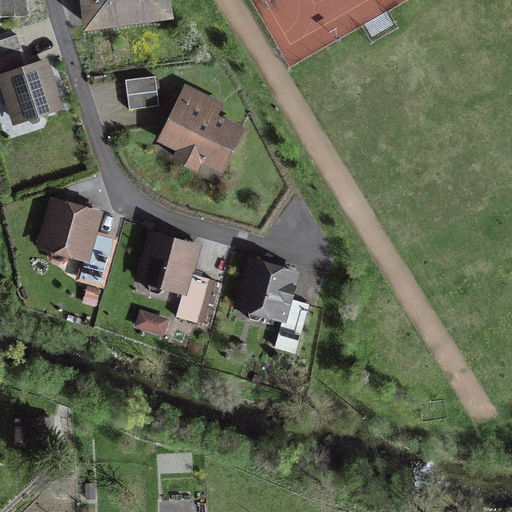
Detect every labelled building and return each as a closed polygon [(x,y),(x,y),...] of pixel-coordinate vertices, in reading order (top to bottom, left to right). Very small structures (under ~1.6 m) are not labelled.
[(0,0),(0,18),(28,16),(27,0),(0,0)] [(85,0),(88,24),(168,13),(166,0),(85,0)] [(59,107),(44,64),(28,69),(17,35),(0,41),(0,78),(1,78),(15,122),(24,119),(32,126),(40,123),(41,113),(59,107)] [(159,106),(154,76),(125,79),(129,110),(159,106)] [(215,102),(187,88),(162,139),(181,148),(176,158),(195,167),(200,158),(221,168),(240,130),(208,114),(215,102)] [(98,214),(54,202),(41,246),(51,249),(52,259),(61,261),(68,253),(86,258),(80,277),(101,284),(113,240),(93,234),(98,214)] [(203,323),(215,280),(189,273),(196,246),(152,235),(140,279),(149,281),(151,292),(160,294),(166,286),(184,291),(177,316),(203,323)] [(275,346),(296,352),(309,306),(288,301),(292,297),(294,289),(292,286),(296,274),(252,261),(239,305),(248,308),(250,318),(259,320),(265,312),(283,318),(275,346)] [(49,445),(47,420),(30,421),(31,447),(49,445)]
